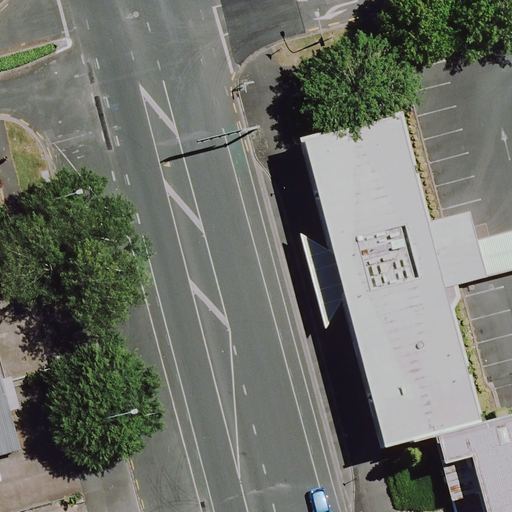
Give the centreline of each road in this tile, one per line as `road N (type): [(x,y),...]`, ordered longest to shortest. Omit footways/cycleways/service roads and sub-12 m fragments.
road 1 (secondary): [(248,511),(215,331),(135,28)]
road 2 (residential): [(135,28),(0,70)]
